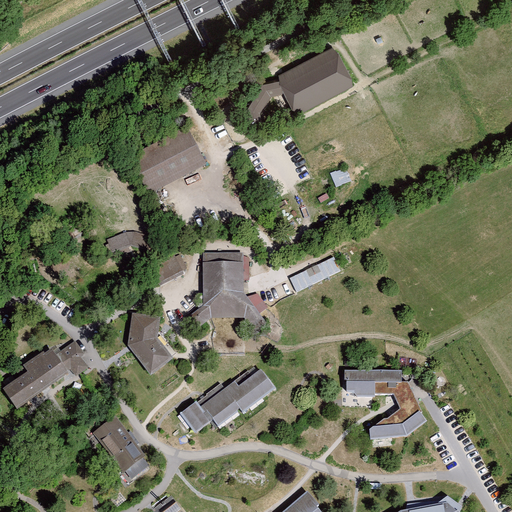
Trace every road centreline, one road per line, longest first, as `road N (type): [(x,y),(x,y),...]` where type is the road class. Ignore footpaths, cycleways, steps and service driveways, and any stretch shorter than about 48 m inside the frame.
road 1 (motorway): [(0,107),(210,0)]
road 2 (motorway): [(145,0),(0,74)]
road 3 (track): [(259,274),(238,246),(209,245),(186,286),(160,292)]
